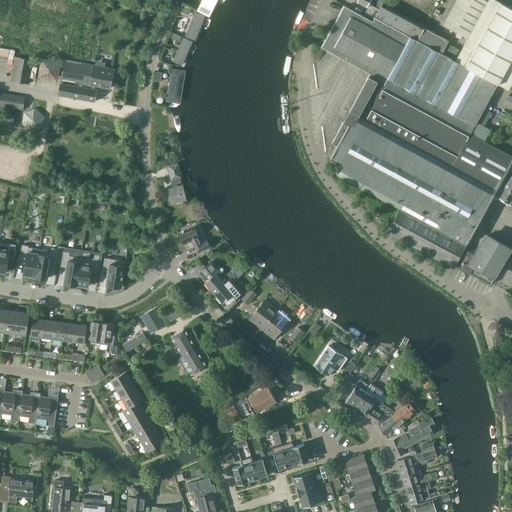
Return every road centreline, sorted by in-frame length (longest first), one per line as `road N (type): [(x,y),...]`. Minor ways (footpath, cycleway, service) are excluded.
road 1 (unclassified): [(511,319),(385,243),(322,175),(306,129),(304,76),(324,0)]
road 2 (residential): [(408,511),(371,427),(274,368),(157,264)]
road 3 (unclassified): [(157,264),(145,115),(173,0)]
road 4 (unclassified): [(0,287),(103,303),(139,289),(157,264)]
road 5 (track): [(0,85),(145,115)]
